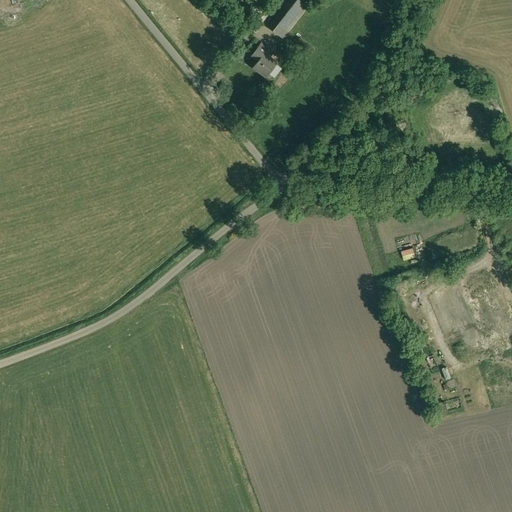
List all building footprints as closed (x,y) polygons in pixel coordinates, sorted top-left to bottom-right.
[(282,38),(307,6),(299,0),(287,0),(267,27),(282,38)] [(277,62),(269,56),(273,52),(261,43),(251,55),(258,60),(253,67),(265,77),(277,62)] [(511,335),(511,311),(508,302),(487,310),(486,305),(490,304),(481,280),(472,283),(495,342),(511,335)] [(424,315),(420,318),(425,327),(429,324),(424,315)] [(460,332),(454,334),(460,353),(466,351),(460,332)] [(441,357),(445,367),(450,365),(445,355),(441,357)] [(445,370),(448,377),(457,373),(454,366),(445,370)]
